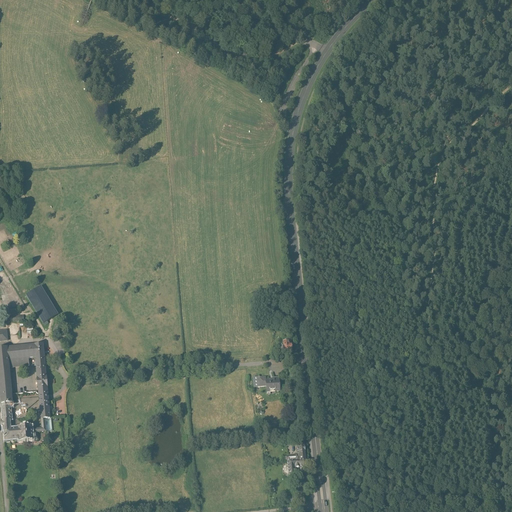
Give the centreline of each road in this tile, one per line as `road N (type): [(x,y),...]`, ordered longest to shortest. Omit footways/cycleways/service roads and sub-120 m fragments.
road 1 (primary): [(323,511),(289,156),(309,79),(373,0)]
road 2 (unknown): [(511,77),(445,150),(435,175),(434,258),(414,327),(445,397),(436,504)]
road 3 (track): [(314,46),(302,39),(265,57),(245,56),(141,0)]
